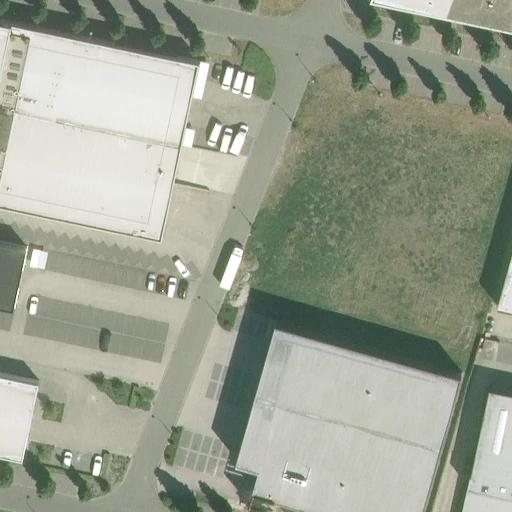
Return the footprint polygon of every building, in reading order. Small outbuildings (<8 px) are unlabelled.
[(445,15),(446,15),(452,0),(373,0),(376,1),(376,0),(378,0),(395,4),(409,7),(409,6),(423,9),(423,10),(430,12),(431,9),(429,9),(432,0),(446,0),(451,2),(447,13),(445,12),(445,15)] [(511,0),(452,0),(446,15),(449,16),(450,13),(448,13),(453,0),(472,0),(466,17),(464,16),(463,19),(471,20),(490,24),(501,27),(501,26),(511,28),(511,0)] [(0,109),(181,148),(200,60),(0,17),(0,109)] [(181,148),(0,109),(0,202),(163,237),(181,148)] [(0,304),(15,308),(28,246),(0,240),(0,304)] [(511,253),(497,305),(511,308),(511,253)] [(252,489),(334,511),(422,511),(462,372),(276,319),(236,459),(259,466),(252,489)] [(0,452),(24,457),(40,381),(0,372),(0,452)] [(511,511),(511,390),(490,386),(472,473),(471,472),(462,511),(511,511)]
